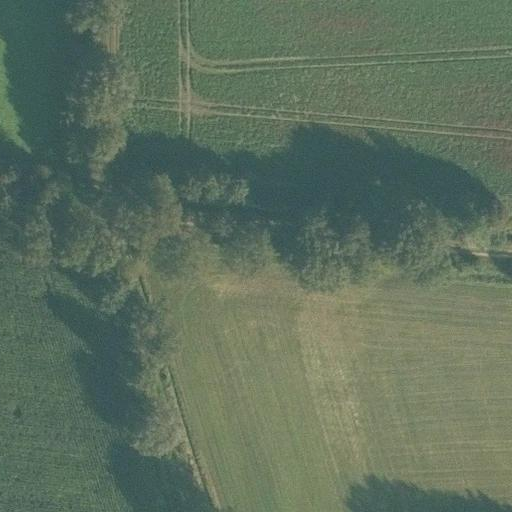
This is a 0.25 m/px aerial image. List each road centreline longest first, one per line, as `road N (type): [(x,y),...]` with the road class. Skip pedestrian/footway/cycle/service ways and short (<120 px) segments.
road 1 (track): [(90,215),(511,257)]
road 2 (track): [(90,215),(186,511)]
road 3 (track): [(90,215),(90,0)]
